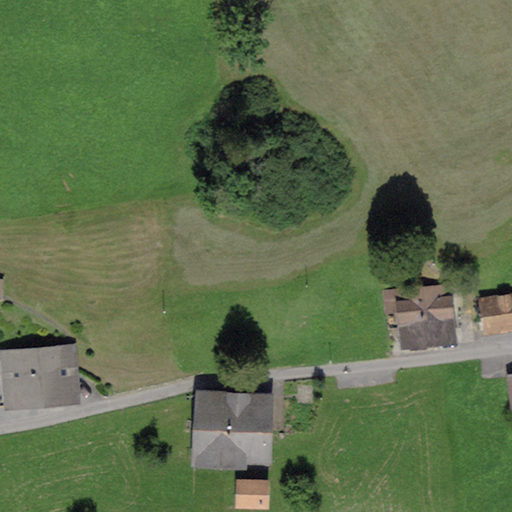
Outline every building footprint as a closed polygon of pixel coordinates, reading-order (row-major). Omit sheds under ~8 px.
[(452,333),(446,283),(383,291),(387,323),(399,322),(401,338),(452,333)] [(511,296),(482,300),(486,327),(511,323),(511,296)] [(0,356),(0,396),(68,391),(65,351),(0,356)] [(202,390),(199,427),(267,430),(268,403),(245,401),(246,393),(202,390)] [(267,456),(268,432),(200,428),(198,461),(235,463),(236,454),(267,456)] [(241,482),(241,502),(251,503),(251,507),(257,507),(257,503),(262,503),(263,483),(241,482)]
